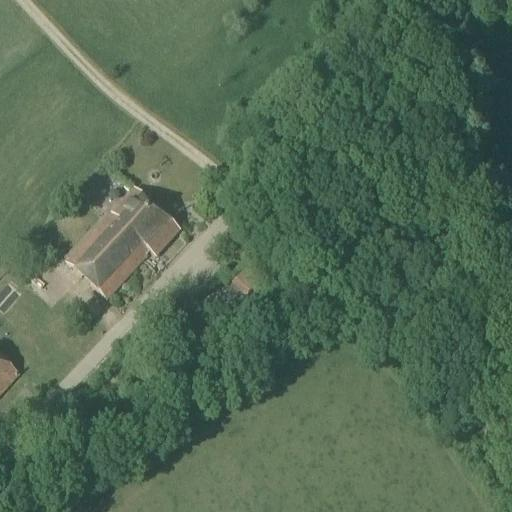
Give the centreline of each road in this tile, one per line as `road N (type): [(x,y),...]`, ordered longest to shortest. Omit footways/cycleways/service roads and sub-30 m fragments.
road 1 (unclassified): [(0,455),(435,0)]
road 2 (track): [(240,201),(278,217),(410,234),(445,249),(464,283),(483,355),(504,511)]
